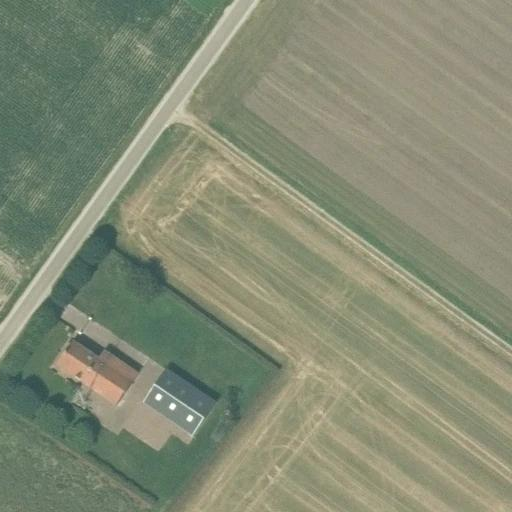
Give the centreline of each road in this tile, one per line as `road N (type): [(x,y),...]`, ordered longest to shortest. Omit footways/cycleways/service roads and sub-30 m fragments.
road 1 (unclassified): [(511,351),(167,106)]
road 2 (unclassified): [(0,342),(167,106)]
road 3 (unclassified): [(167,106),(244,0)]
